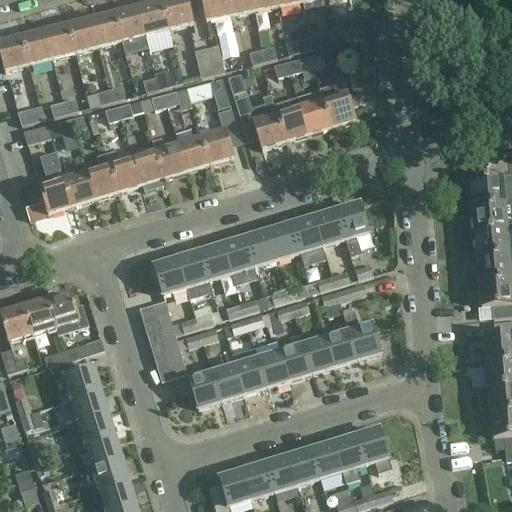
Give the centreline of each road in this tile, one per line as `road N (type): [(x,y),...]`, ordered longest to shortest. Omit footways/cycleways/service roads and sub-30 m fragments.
road 1 (residential): [(403,155),(94,252)]
road 2 (residential): [(167,468),(425,391)]
road 3 (residential): [(412,163),(425,391)]
road 4 (residential): [(167,468),(94,252)]
road 5 (residential): [(403,155),(405,0)]
road 6 (residential): [(425,391),(449,511)]
